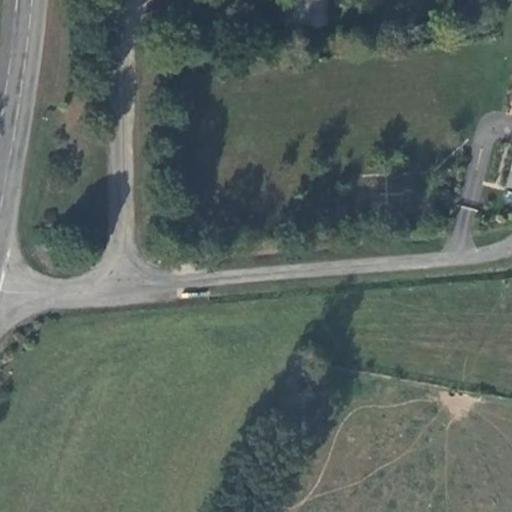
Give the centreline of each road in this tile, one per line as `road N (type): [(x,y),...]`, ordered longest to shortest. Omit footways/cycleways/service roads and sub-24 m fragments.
road 1 (unclassified): [(118,290),(511,258)]
road 2 (unclassified): [(118,290),(117,46)]
road 3 (tertiary): [(0,219),(30,0)]
